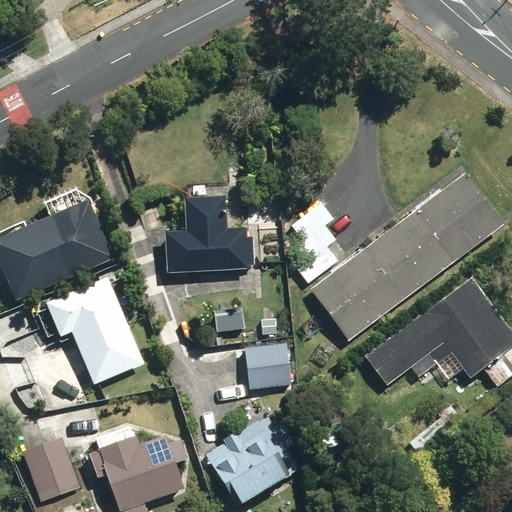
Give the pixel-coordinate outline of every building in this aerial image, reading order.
[(413,219),(451,269),(499,233),(462,182),(413,219)] [(162,240),(163,280),(246,277),(245,273),(252,272),(250,242),(244,242),(243,236),(224,237),(222,204),(180,206),(182,238),(162,240)] [(284,256),(305,286),(335,264),(325,249),(332,244),(322,230),(331,224),(319,207),(282,232),(284,256)] [(400,306),(451,269),(413,219),(363,256),(400,306)] [(256,249),(257,280),(272,280),(270,248),(256,249)] [(345,346),(400,306),(363,256),(308,296),(345,346)] [(448,358),(468,385),(511,351),(511,341),(468,283),(362,363),(384,392),(408,373),(416,383),(448,358)] [(213,311),(213,332),(253,331),(252,310),(213,311)] [(239,352),(241,377),(279,373),(276,348),(239,352)] [(99,467),(106,483),(139,469),(133,453),(160,441),(149,416),(163,410),(154,390),(141,396),(138,389),(112,401),(109,392),(70,408),(97,468),(99,467)] [(464,431),(471,440),(488,426),(481,417),(464,431)] [(304,426),(313,458),(339,451),(330,419),(304,426)] [(410,444),(417,453),(446,430),(438,421),(410,444)] [(224,494),(235,511),(242,511),(296,480),(284,461),(295,454),(278,427),(271,432),(266,423),(256,428),(254,425),(219,445),(222,450),(201,462),(220,496),(224,494)] [(20,458),(38,507),(78,492),(59,443),(20,458)]
